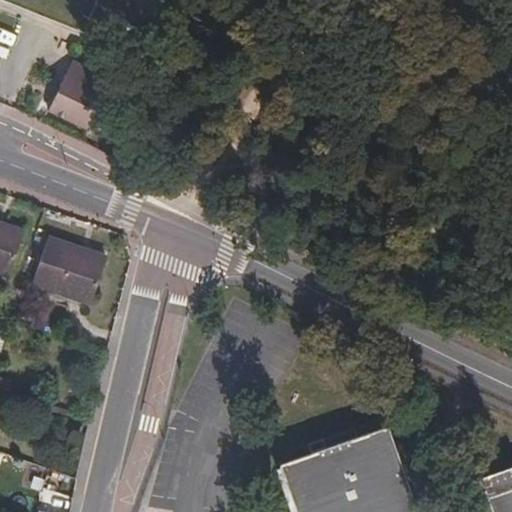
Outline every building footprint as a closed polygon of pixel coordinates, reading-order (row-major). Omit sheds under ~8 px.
[(0,40),(9,43),(13,31),(0,26),(0,40)] [(72,121),(95,74),(54,53),(30,101),(72,121)] [(0,274),(7,277),(22,232),(0,225),(0,274)] [(88,305),(103,258),(45,239),(30,284),(88,305)] [(511,511),(511,471),(488,479),(499,511),(419,511),(392,431),(291,466),(306,511),(511,511)]
